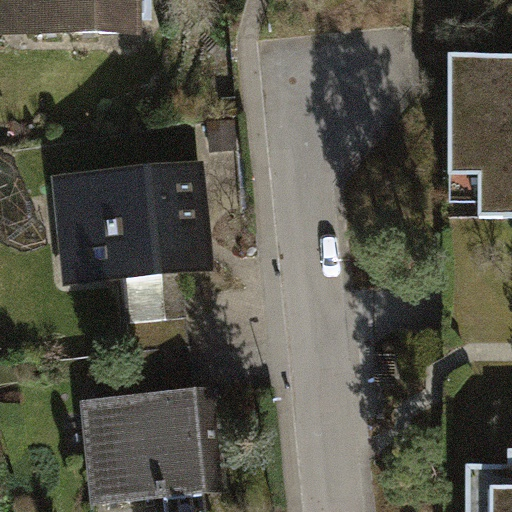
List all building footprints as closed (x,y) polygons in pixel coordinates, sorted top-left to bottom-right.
[(0,0),(0,36),(97,37),(97,53),(132,53),(132,38),(141,38),(141,0),(0,0)] [(511,50),(454,50),(453,199),(484,199),(484,226),(511,226),(511,50)] [(205,164),(58,177),(66,280),(125,275),(131,351),(194,345),(187,270),(213,268),(205,164)] [(135,397),(84,401),(93,511),(101,511),(158,507),(157,499),(166,499),(166,511),(208,511),(207,495),(223,494),(215,391),(198,392),(194,345),(131,351),(135,397)] [(511,511),(511,462),(511,480),(470,479),(470,511),(511,511)]
